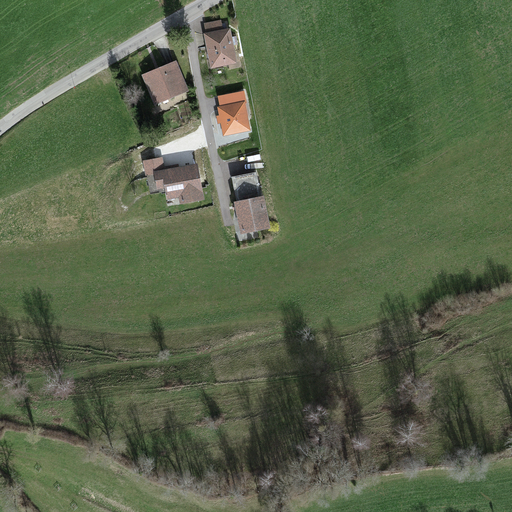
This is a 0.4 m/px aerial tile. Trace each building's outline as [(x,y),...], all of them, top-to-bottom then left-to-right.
[(238,64),(231,29),(226,30),(223,16),(201,20),(212,70),(238,64)] [(174,64),(142,78),(154,108),(187,95),(174,64)] [(219,97),(221,107),(243,102),(247,101),(245,91),(219,97)] [(249,130),(243,102),(221,107),(218,107),(220,116),(216,117),(218,124),(222,123),(225,135),(249,130)] [(175,172),(154,175),(156,189),(163,188),(165,203),(179,201),(179,204),(199,201),(195,169),(175,172)] [(262,171),(232,177),(244,238),(274,232),(262,171)]
